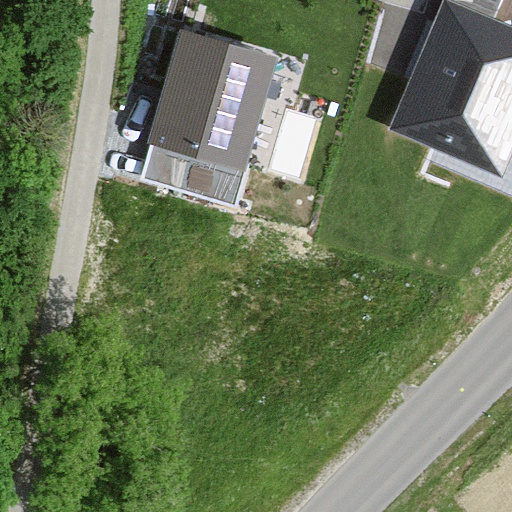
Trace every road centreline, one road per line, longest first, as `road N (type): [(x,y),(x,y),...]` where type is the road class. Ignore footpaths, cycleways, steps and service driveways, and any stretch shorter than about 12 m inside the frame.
road 1 (unclassified): [(14,511),(75,218),(105,0)]
road 2 (tertiary): [(511,337),(332,511)]
